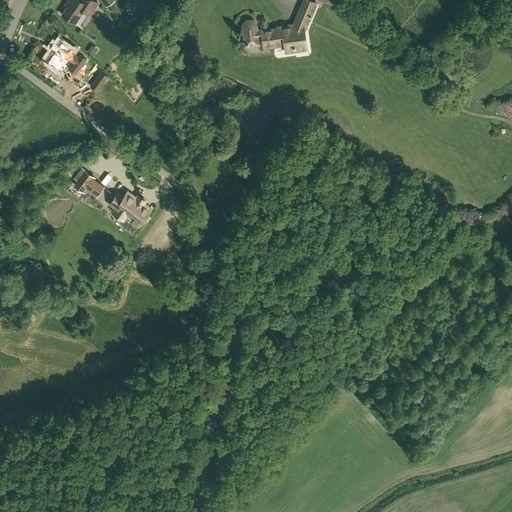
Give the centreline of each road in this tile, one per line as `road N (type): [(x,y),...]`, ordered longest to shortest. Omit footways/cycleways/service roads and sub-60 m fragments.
road 1 (track): [(208,511),(242,355),(241,306),(183,190)]
road 2 (unclassified): [(183,190),(0,58)]
